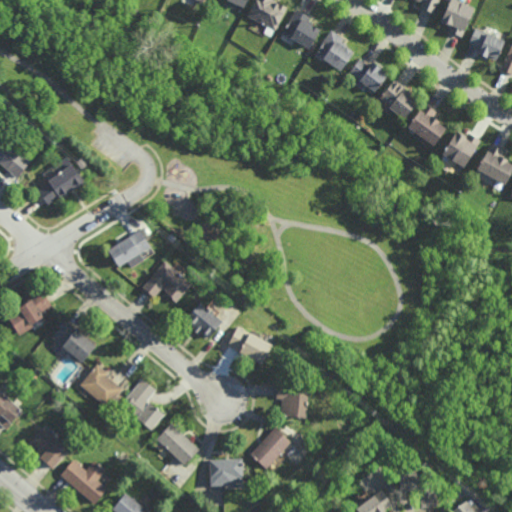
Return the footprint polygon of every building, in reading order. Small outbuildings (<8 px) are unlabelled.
[(245,0),(242,8),(225,0),(245,0)] [(272,0),(276,2),(275,3),(277,4),(278,3),(287,8),(278,24),(279,25),(277,29),(276,28),(274,31),(274,30),(270,37),(263,33),(266,28),(246,16),(249,12),(248,11),(254,0),(272,0)] [(439,0),(434,14),(420,8),(422,2),(416,0),(439,0)] [(462,37),(449,31),(450,27),(440,23),(449,0),(457,0),(475,8),(462,37)] [(308,50),(289,39),(290,36),(283,32),(296,9),(310,17),(307,21),(313,24),(312,26),(318,29),(317,30),(319,30),(308,50)] [(497,59),(496,59),(496,61),(487,57),(486,58),(478,54),(481,48),(469,43),(475,27),(489,33),(488,34),(505,41),(497,59)] [(340,72),(322,59),(323,58),(316,52),(323,43),(322,42),(331,30),(344,39),(342,42),(347,46),(345,47),(353,53),(340,72)] [(511,74),(501,69),(511,45),(511,74)] [(369,66),(373,62),(388,74),(373,93),(358,81),(359,80),(349,72),(360,59),(369,66)] [(403,120),(388,109),(390,107),(379,99),(394,80),(411,93),(409,96),(417,102),(403,120)] [(433,147),(407,128),(424,103),(437,112),(433,117),(439,122),(438,124),(446,129),(433,147)] [(467,137),(469,134),(481,141),(463,168),(442,154),(458,131),(467,137)] [(0,136),(14,148),(16,146),(21,150),(20,151),(31,160),(17,178),(6,169),(6,168),(0,163),(0,136)] [(511,173),(506,185),(492,177),(492,178),(477,170),(491,144),(504,151),(501,157),(508,161),(507,163),(511,165),(511,173)] [(60,198),(59,196),(48,204),(38,191),(49,182),(42,172),(66,156),(84,180),(60,198)] [(81,168),(76,161),(82,157),(87,164),(81,168)] [(150,245),(118,266),(107,249),(128,235),(129,236),(139,229),(150,245)] [(176,302),(168,295),(169,294),(166,291),(166,290),(162,287),(153,297),(142,287),(165,261),(191,283),(176,302)] [(19,334),(7,315),(19,308),(17,306),(42,290),(51,305),(40,312),(43,316),(31,323),(33,326),(19,334)] [(249,303),(242,297),(246,292),(253,298),(249,303)] [(208,338),(200,332),(198,334),(191,328),(193,326),(186,319),(200,301),(223,320),(208,338)] [(81,362),(52,337),(66,320),(95,345),(81,362)] [(252,333),(254,331),(265,337),(264,339),(272,344),(262,364),(227,345),(238,325),(252,333)] [(107,407),(79,384),(97,363),(108,373),(106,375),(123,388),(107,407)] [(149,402),(149,401),(164,413),(151,429),(138,418),(137,419),(123,407),(128,401),(125,398),(142,378),(156,389),(146,400),(149,402)] [(306,417),(282,415),(283,398),(278,398),(279,382),(296,383),(295,388),(309,389),(306,417)] [(5,428),(0,423),(0,390),(21,409),(5,428)] [(199,448),(184,464),(156,438),(171,422),(199,448)] [(267,468),(251,454),(276,427),(292,441),(267,468)] [(53,468),(40,457),(44,452),(30,442),(41,428),(68,449),(53,468)] [(86,469),(94,460),(106,469),(97,479),(107,487),(94,503),(60,474),(73,458),(86,469)] [(210,485),(209,459),(243,458),(244,476),(236,476),(237,484),(210,485)] [(428,490),(434,489),(435,490),(440,490),(441,496),(435,496),(436,505),(430,506),(421,507),(420,492),(419,491),(425,490),(425,488),(399,491),(397,471),(398,471),(407,470),(416,469),(429,468),(429,474),(431,487),(428,488),(428,490)] [(391,504),(384,509),(385,510),(382,511),(358,511),(355,508),(360,504),(364,501),(371,496),(373,494),(373,495),(379,490),(381,489),(391,504)] [(146,509),(148,506),(151,509),(149,511),(116,511),(112,508),(125,492),(146,509)] [(472,509),(473,509),(475,511),(449,511),(466,500),(472,509)]
